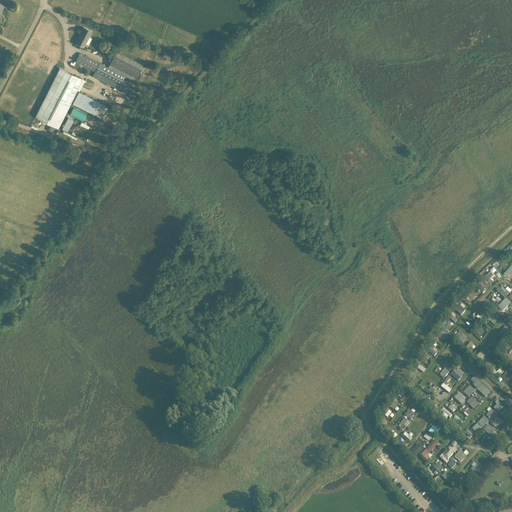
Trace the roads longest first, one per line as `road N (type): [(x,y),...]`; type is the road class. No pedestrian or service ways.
road 1 (track): [(276,0),(114,171),(0,308)]
road 2 (track): [(450,511),(364,418),(436,302),(511,227)]
